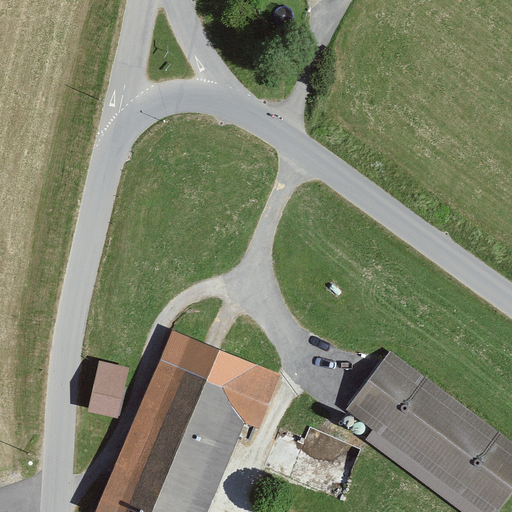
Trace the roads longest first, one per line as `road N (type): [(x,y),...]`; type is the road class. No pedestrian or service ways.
road 1 (tertiary): [(49,511),(66,354),(106,170),(123,127)]
road 2 (tertiary): [(511,300),(229,106)]
road 3 (unclassified): [(123,127),(120,106),(147,0)]
road 4 (unclassified): [(229,106),(172,0)]
road 5 (tertiary): [(123,127),(164,96),(198,94),(229,106)]
